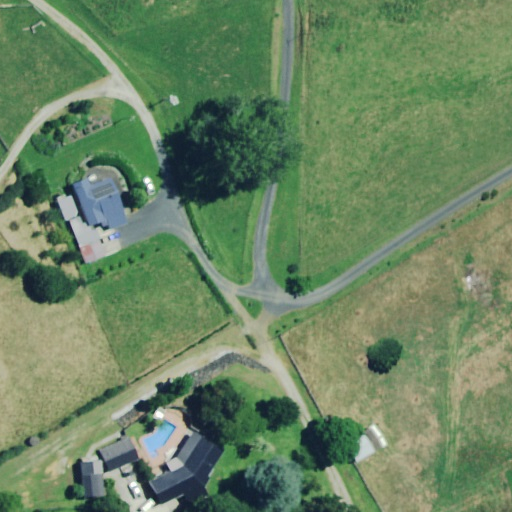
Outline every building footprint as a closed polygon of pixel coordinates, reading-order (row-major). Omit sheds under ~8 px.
[(101,178),(82,187),(79,179),(67,184),(71,192),(77,205),(87,200),(105,192),(107,191),(101,178)] [(77,205),(71,192),(65,194),(81,228),(86,226),(94,222),(97,221),(87,200),(77,205)] [(120,225),(105,192),(87,200),(97,221),(100,219),(103,226),(106,232),(120,225)] [(102,260),(86,226),(81,228),(65,194),(48,202),(58,225),(63,222),(84,268),(102,260)] [(97,221),(94,222),(97,229),(103,226),(100,219),(97,221)] [(382,446),(370,425),(342,441),(354,462),(382,446)] [(176,466),(142,484),(155,507),(176,495),(182,506),(203,493),(197,485),(217,445),(191,432),(176,466)] [(121,438),(93,452),(106,476),(134,462),(121,438)] [(101,495),(97,473),(77,476),(81,498),(101,495)]
